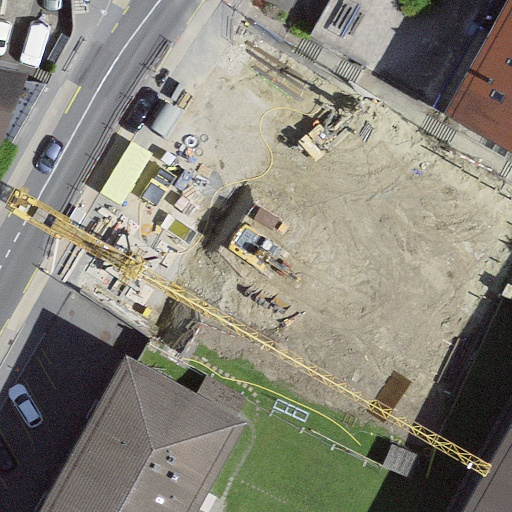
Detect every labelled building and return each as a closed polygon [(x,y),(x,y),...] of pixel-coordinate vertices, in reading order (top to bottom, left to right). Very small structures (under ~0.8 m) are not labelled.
[(511,0),(333,0),(314,35),(511,144),(511,0)] [(0,68),(0,140),(27,74),(0,68)] [(466,240),(353,174),(300,257),(411,324),(466,240)] [(138,364),(128,358),(44,511),(202,511),(250,424),(138,364)] [(511,511),(511,438),(469,511),(511,511)]
